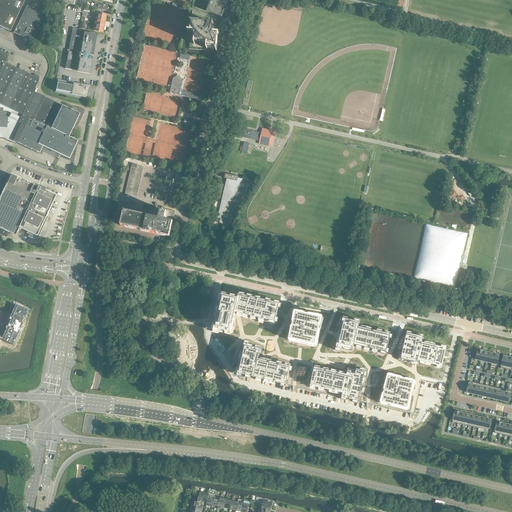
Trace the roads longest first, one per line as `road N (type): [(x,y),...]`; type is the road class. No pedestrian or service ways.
road 1 (primary): [(511,488),(87,401)]
road 2 (primary): [(151,447),(275,462),(493,511)]
road 3 (residential): [(442,389),(411,423),(239,382),(207,333),(222,268)]
road 4 (unclassified): [(222,268),(181,259),(177,250),(238,0)]
road 5 (unclassified): [(468,325),(222,268)]
road 6 (secondary): [(86,263),(103,104)]
road 7 (primary): [(49,511),(65,464),(80,454),(151,447)]
road 8 (residential): [(511,410),(452,396),(468,325)]
